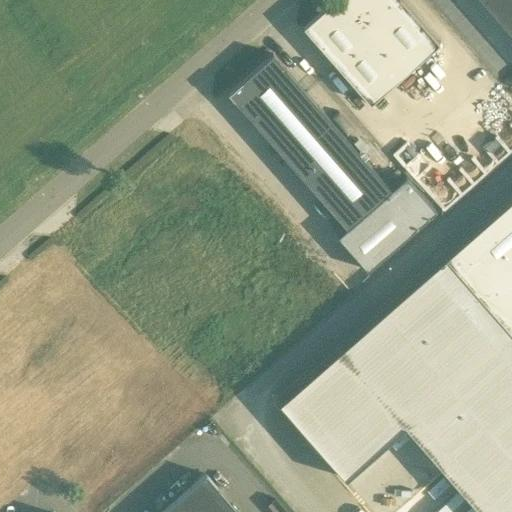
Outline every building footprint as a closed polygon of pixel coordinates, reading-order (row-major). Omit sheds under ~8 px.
[(332,0),(302,27),(369,103),(438,43),(400,0),(332,0)] [(511,0),(480,0),(511,36),(511,0)] [(272,53),(227,93),(346,229),(337,237),(367,271),(436,211),(406,176),(391,190),(272,53)] [(196,401),(327,287),(235,181),(198,213),(153,161),(96,211),(141,263),(104,296),(169,371),(196,401)] [(511,511),(511,196),(444,256),(278,402),(344,478),(404,426),(480,511),(511,511)] [(5,280),(0,285),(0,497),(97,413),(108,425),(169,371),(104,296),(96,287),(47,329),(5,280)] [(160,511),(238,511),(205,473),(160,511)]
